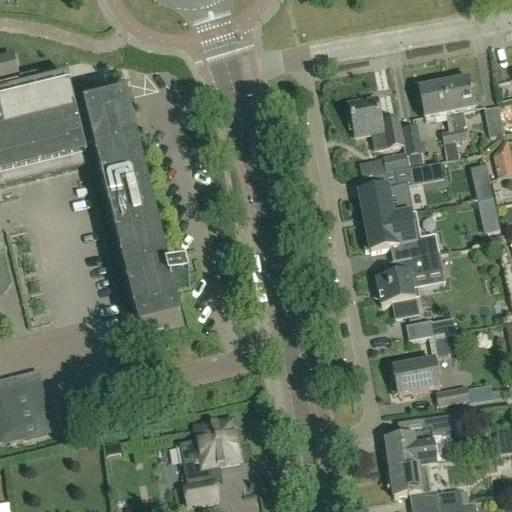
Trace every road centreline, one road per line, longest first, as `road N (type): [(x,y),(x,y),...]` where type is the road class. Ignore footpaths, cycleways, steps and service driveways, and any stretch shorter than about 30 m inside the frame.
road 1 (residential): [(308,454),(367,433),(370,412),(301,57)]
road 2 (tertiary): [(308,454),(253,162),(229,77)]
road 3 (residential): [(301,57),(508,20)]
